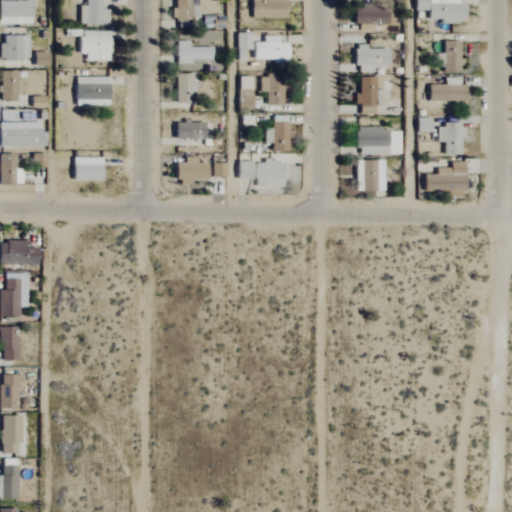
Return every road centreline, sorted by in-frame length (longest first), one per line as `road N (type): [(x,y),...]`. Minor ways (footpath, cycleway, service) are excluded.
road 1 (residential): [(0,209),(511,215)]
road 2 (residential): [(500,215),(499,0)]
road 3 (residential): [(321,0),(321,214)]
road 4 (residential): [(146,0),(146,211)]
